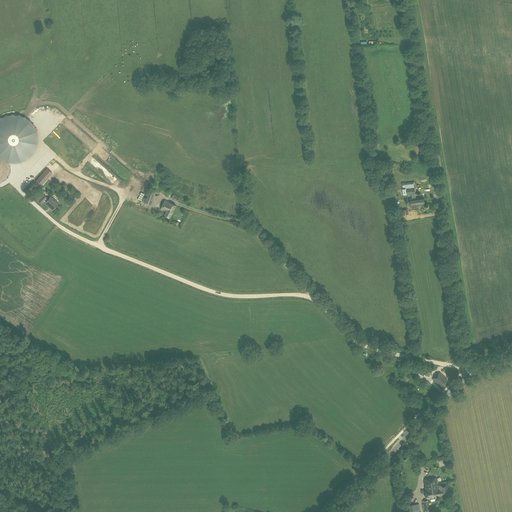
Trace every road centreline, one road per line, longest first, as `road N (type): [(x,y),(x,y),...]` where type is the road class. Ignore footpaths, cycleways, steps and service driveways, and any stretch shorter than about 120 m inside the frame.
road 1 (track): [(468,369),(362,346),(311,294),(225,296),(114,252),(62,229),(9,180)]
road 2 (unclassified): [(470,375),(405,0)]
road 3 (tertiary): [(333,511),(470,375)]
road 4 (track): [(311,294),(246,224),(180,205)]
